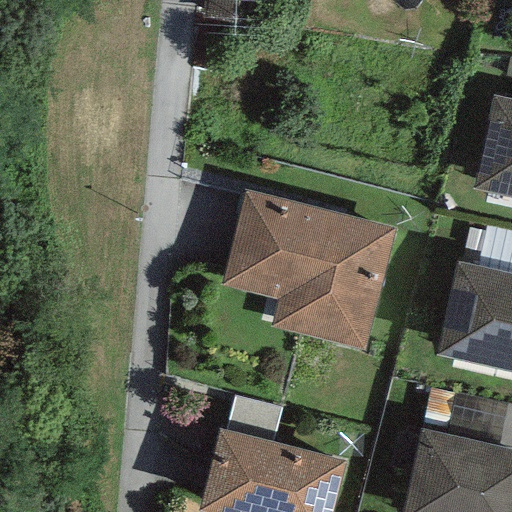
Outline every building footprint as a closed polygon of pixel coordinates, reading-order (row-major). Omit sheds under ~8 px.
[(209,0),(206,16),(242,26),(249,0),(209,0)] [(511,91),(491,87),(472,180),(511,188),(511,91)] [(394,222),(244,183),(220,273),(277,288),(270,316),(363,340),(394,222)] [(511,265),(455,254),(435,347),(511,363),(511,265)] [(328,511),(344,452),(220,420),(199,500),(244,511),(328,511)] [(511,511),(511,439),(419,421),(401,511),(511,511)]
